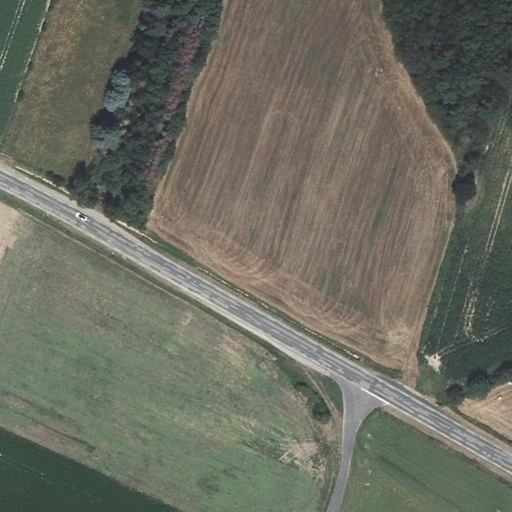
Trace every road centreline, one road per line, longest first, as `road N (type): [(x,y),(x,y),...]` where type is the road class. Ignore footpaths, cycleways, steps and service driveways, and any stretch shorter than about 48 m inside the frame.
road 1 (tertiary): [(365,381),(0,179)]
road 2 (tertiary): [(511,466),(365,381)]
road 3 (unclassified): [(365,381),(331,511)]
